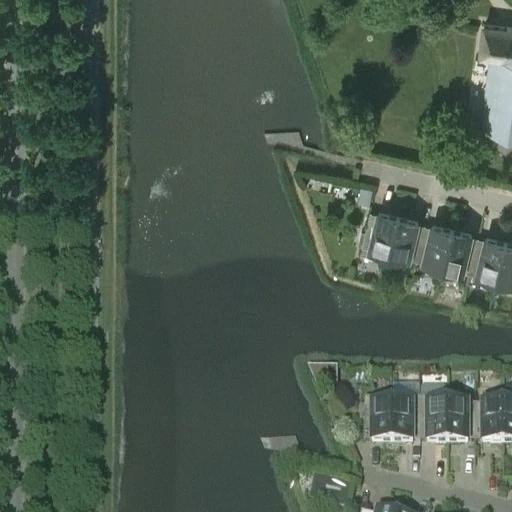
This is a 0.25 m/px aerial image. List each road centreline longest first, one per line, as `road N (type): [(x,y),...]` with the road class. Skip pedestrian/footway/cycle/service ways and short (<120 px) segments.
road 1 (unclassified): [(11,511),(13,0)]
road 2 (residential): [(511,507),(360,472)]
road 3 (residential): [(511,210),(369,175)]
